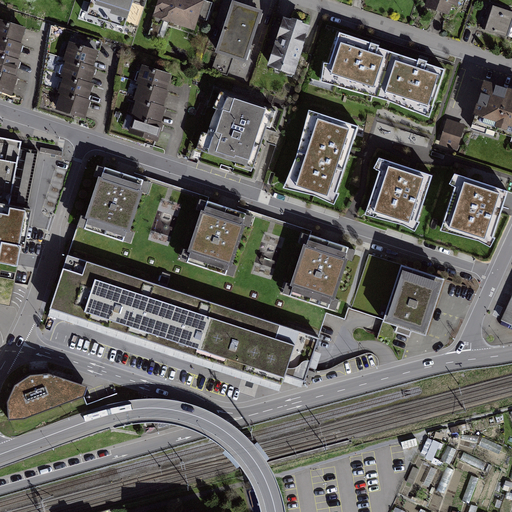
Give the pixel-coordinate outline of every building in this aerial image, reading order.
[(134,0),(87,0),(83,13),(125,28),(134,0)] [(157,0),(152,17),(195,30),(199,18),(206,20),(212,3),(202,0),(157,0)] [(459,0),(428,0),(426,9),(441,14),(449,16),(453,4),(457,6),(459,0)] [(261,11),(232,2),(217,54),(246,63),(261,11)] [(511,22),(511,14),(493,7),(484,32),(505,40),(511,22)] [(479,21),(486,23),(489,14),(482,12),(479,21)] [(0,21),(0,39),(20,43),(22,34),(23,26),(0,21)] [(309,31),(283,22),(267,68),(293,77),(309,31)] [(0,39),(0,57),(17,60),(19,52),(20,43),(0,39)] [(383,56),(340,42),(330,74),(373,88),(383,56)] [(67,44),(64,61),(93,66),(95,57),(97,49),(67,44)] [(0,57),(0,74),(14,77),(15,69),(17,60),(0,57)] [(438,74),(395,60),(385,92),(428,106),(438,74)] [(64,61),(61,78),(90,83),(92,74),(93,66),(64,61)] [(141,68),(137,84),(167,90),(169,81),(171,74),(141,68)] [(0,74),(0,92),(11,95),(13,82),(14,77),(0,74)] [(61,78),(58,95),(87,100),(89,88),(90,83),(61,78)] [(511,88),(481,78),(467,120),(511,134),(511,88)] [(137,84),(133,100),(163,107),(166,94),(167,90),(137,84)] [(271,111),(218,94),(199,150),(251,168),(271,111)] [(58,95),(54,112),(84,118),(87,103),(87,100),(58,95)] [(133,100),(130,117),(160,123),(163,109),(163,107),(133,100)] [(298,152),(284,188),(315,196),(333,204),(351,151),(359,126),(310,110),(298,152)] [(130,117),(126,133),(156,139),(159,125),(160,123),(130,117)] [(464,128),(446,122),(439,144),(457,150),(464,128)] [(0,139),(0,264),(16,268),(20,246),(1,242),(20,143),(0,139)] [(432,177),(384,160),(366,215),(404,225),(415,231),(432,177)] [(124,173),(99,165),(79,224),(128,241),(148,182),(124,173)] [(508,192),(458,176),(441,230),(478,241),(490,247),(501,213),(505,200),(508,192)] [(227,208),(199,199),(180,258),(231,274),(250,215),(227,208)] [(353,252),(303,234),(284,289),(334,306),(353,252)] [(81,275),(63,270),(50,309),(87,321),(154,343),(234,369),(248,374),(282,384),(285,374),(304,381),(318,340),(86,264),(81,275)] [(443,280),(401,267),(384,321),(425,335),(443,280)] [(511,299),(502,321),(511,325),(511,299)] [(47,375),(31,376),(15,386),(8,404),(9,420),(25,419),(84,397),(87,387),(47,375)]
